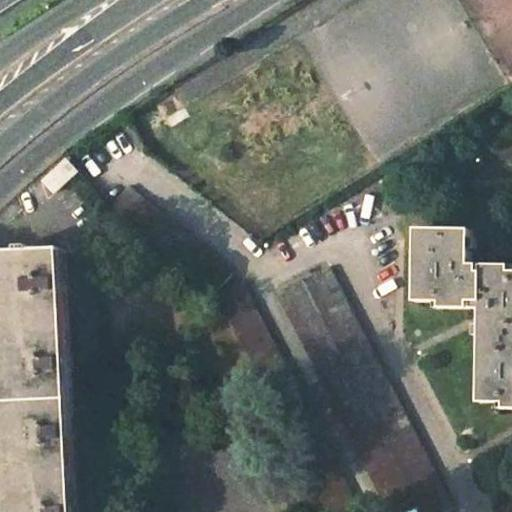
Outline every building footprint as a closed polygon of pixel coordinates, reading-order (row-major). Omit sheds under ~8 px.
[(44,181),(55,192),(78,171),(66,159),(44,181)] [(128,186),(110,208),(215,296),(233,273),(128,186)] [(473,230),(419,229),(418,302),(443,302),(443,308),(471,309),(472,302),(482,302),(482,344),(511,343),(511,271),(511,272),(511,266),(492,265),(491,272),(472,272),(473,230)] [(0,253),(0,329),(9,511),(79,511),(77,455),(67,251),(0,253)] [(330,266),(279,293),(391,511),(415,498),(422,511),(446,511),(454,508),(330,266)] [(242,281),(215,296),(327,511),(358,511),(360,511),(242,281)] [(511,343),(482,344),(481,402),(506,402),(506,409),(511,408),(511,343)]
